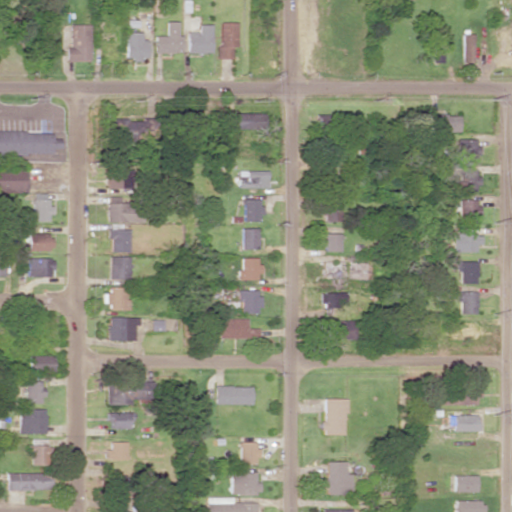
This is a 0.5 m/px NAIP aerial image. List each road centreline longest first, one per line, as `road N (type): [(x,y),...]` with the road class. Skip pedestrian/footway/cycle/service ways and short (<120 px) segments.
road 1 (residential): [(0,90),(511,91)]
road 2 (residential): [(505,511),(508,91)]
road 3 (tertiary): [(290,364),(290,0)]
road 4 (residential): [(505,363),(290,364)]
road 5 (residential): [(74,304),(76,91)]
road 6 (residential): [(290,364),(78,361)]
road 7 (residential): [(76,511),(78,361)]
road 8 (tertiary): [(290,511),(290,364)]
